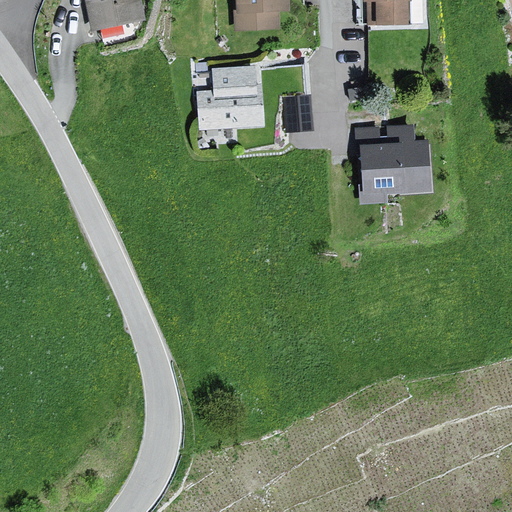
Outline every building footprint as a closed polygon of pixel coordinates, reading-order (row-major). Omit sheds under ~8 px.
[(89,0),(95,29),(145,17),(140,0),(89,0)] [(288,0),(241,0),(242,12),(237,12),(238,29),(281,26),(280,8),(289,7),(288,0)] [(369,0),(370,23),(409,22),(408,0),(369,0)] [(201,93),(204,127),(261,123),(258,89),(256,66),(215,69),(217,92),(201,93)] [(385,190),(430,187),(427,141),(414,141),(413,125),(361,128),(365,200),(385,199),(385,190)]
